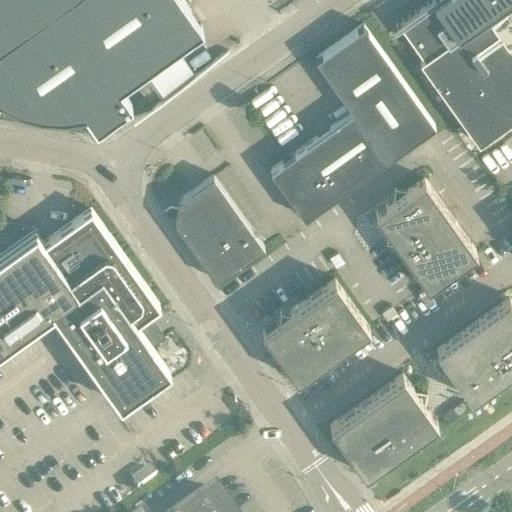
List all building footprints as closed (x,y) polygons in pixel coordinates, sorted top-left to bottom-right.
[(183,0),(0,0),(0,96),(3,98),(8,101),(13,103),(19,106),(25,108),(30,109),(36,110),(42,111),(48,112),(54,112),(60,112),(65,112),(71,112),(77,111),(83,109),(94,125),(87,130),(88,131),(130,100),(118,84),(201,25),(183,0)] [(511,0),(431,0),(399,23),(423,55),(419,58),(477,141),(511,115),(511,0)] [(352,108),(386,156),(434,123),(362,22),(314,56),(352,109),(352,108)] [(137,85),(150,103),(159,96),(147,79),(137,85)] [(352,108),(352,109),(269,168),(303,216),(386,156),(352,108)] [(215,278),(263,244),(212,173),(181,195),(181,196),(176,199),(173,219),(176,223),(215,278)] [(426,284),(475,249),(423,176),(405,188),(394,186),(392,198),(374,211),(386,228),(385,237),(394,239),(426,284)] [(0,252),(0,345),(52,309),(119,403),(169,367),(151,342),(156,339),(157,329),(153,323),(143,321),(139,324),(136,320),(159,303),(90,206),(43,240),(35,228),(0,252)] [(271,357),(283,359),(295,377),(368,325),(333,276),(288,308),(279,307),(277,316),(260,328),(273,346),(271,357)] [(448,365),(446,376),(446,377),(458,379),(470,396),(485,386),(487,384),(497,386),(497,385),(498,376),(511,366),(511,300),(508,295),(435,347),(448,365)] [(417,442),(418,442),(419,432),(436,420),(424,403),(426,391),(414,389),(402,371),(329,424),(363,472),(408,441),(417,442)] [(131,481),(137,490),(156,476),(150,468),(131,481)] [(231,511),(217,492),(214,488),(180,511),(231,511)]
